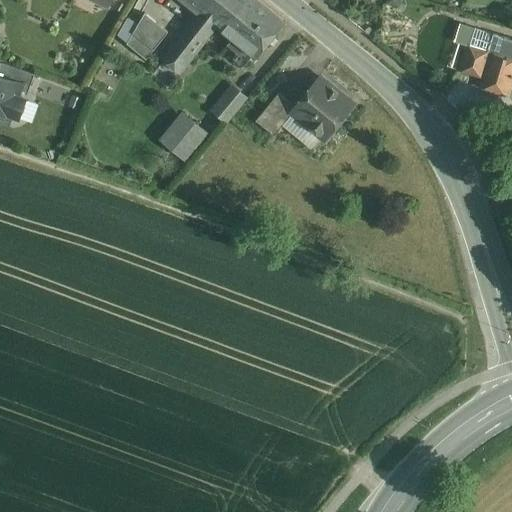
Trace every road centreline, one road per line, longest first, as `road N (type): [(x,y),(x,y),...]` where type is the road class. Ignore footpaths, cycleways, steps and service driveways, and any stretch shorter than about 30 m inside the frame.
road 1 (secondary): [(511,321),(449,155),(397,93),(285,0)]
road 2 (secondary): [(389,511),(427,456),(511,397)]
